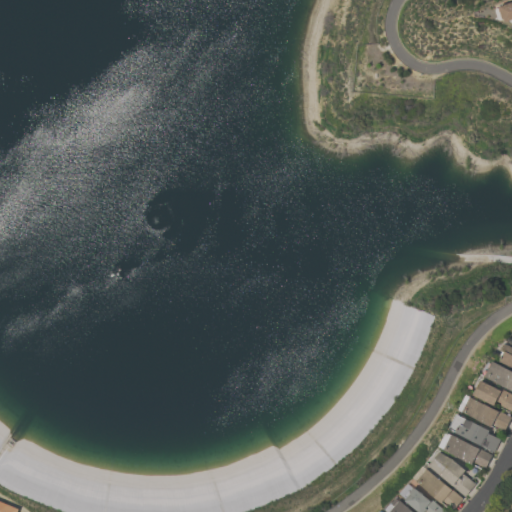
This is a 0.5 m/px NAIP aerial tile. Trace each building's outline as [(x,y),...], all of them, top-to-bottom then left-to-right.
[(511,2),(511,18),(504,21),(500,6),(511,2)] [(511,348),(506,345),(503,351),(506,353),(501,362),(511,367),(511,348)] [(511,371),(493,362),(484,378),(511,391),(511,371)] [(481,381),(501,391),(502,390),(511,395),(511,414),(498,407),(500,404),(496,402),(494,406),(474,396),(481,381)] [(470,397),(511,418),(504,432),(492,425),(490,429),(461,414),(470,397)] [(449,429),(456,414),(490,432),(488,434),(500,440),(494,453),(449,429)] [(451,433),(493,455),(485,470),(474,464),(472,466),(442,451),(451,433)] [(441,451),(466,470),(463,474),(475,484),(465,496),(428,467),(441,451)] [(429,469),(462,499),(453,509),(444,501),(441,504),(417,483),(429,469)] [(415,488),(430,500),(431,499),(446,511),(417,511),(404,500),(415,488)] [(398,498),(414,511),(388,511),(387,511),(398,498)]
